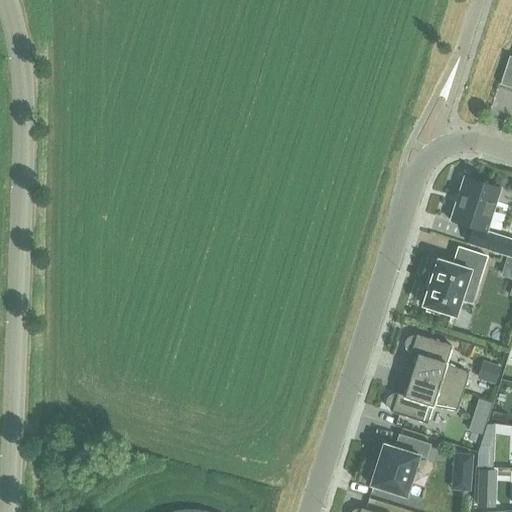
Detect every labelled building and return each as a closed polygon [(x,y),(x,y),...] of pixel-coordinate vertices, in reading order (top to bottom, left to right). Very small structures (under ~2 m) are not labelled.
[(511,56),(510,56),(500,85),(511,88),(511,56)] [(453,213),(450,221),(462,224),(473,228),(471,236),(468,243),(511,256),(511,240),(506,238),(487,232),(493,212),(500,189),(483,183),(464,177),(461,186),(459,195),(461,196),(460,199),(458,206),(455,205),(453,213)] [(466,282),(467,282),(471,283),(478,285),(485,263),(487,257),(473,252),(463,249),(459,248),(458,248),(456,257),(453,264),(453,265),(451,264),(445,262),(441,261),(441,260),(438,259),(437,262),(434,271),(432,276),(431,279),(430,282),(428,289),(426,296),(424,303),(423,303),(423,306),(425,306),(439,310),(453,315),(456,316),(456,314),(461,299),(466,282)] [(511,259),(507,258),(502,277),(511,280),(511,259)] [(417,335),(416,336),(415,336),(414,336),(413,336),(412,336),(411,336),(410,337),(409,337),(408,338),(407,339),(406,340),(406,341),(405,342),(405,343),(405,344),(405,345),(405,346),(405,347),(405,348),(406,348),(406,349),(407,350),(407,351),(408,351),(409,352),(410,353),(411,353),(411,354),(417,356),(417,357),(412,372),(411,376),(416,377),(463,392),(466,382),(469,374),(457,368),(447,363),(449,355),(452,346),(434,340),(417,335)] [(496,385),(502,367),(483,362),(478,380),(496,385)] [(457,411),(463,392),(416,377),(411,376),(405,395),(403,395),(398,393),(398,394),(397,394),(396,394),(395,394),(394,394),(393,394),(392,395),(391,395),(390,395),(390,396),(389,396),(389,397),(388,398),(387,398),(387,399),(387,400),(386,401),(386,402),(386,403),(386,404),(387,405),(387,406),(387,407),(388,407),(388,408),(389,409),(390,410),(391,410),(392,411),(392,412),(409,418),(427,424),(432,408),(433,407),(448,409),(456,411),(457,411)] [(479,400),(473,417),(487,421),(493,404),(479,400)] [(487,424),(482,438),(493,438),(494,424),(487,424)] [(413,477),(419,457),(419,456),(420,457),(427,459),(427,457),(431,444),(408,437),(400,434),(399,434),(399,435),(397,440),(395,447),(386,445),(383,444),(383,445),(378,459),(376,466),(372,465),(370,473),(367,480),(367,481),(370,482),(371,482),(370,485),(388,491),(406,497),(413,477)] [(454,454),(453,474),(471,475),(472,455),(454,454)] [(478,495),(478,507),(495,507),(495,496),(478,495)]
